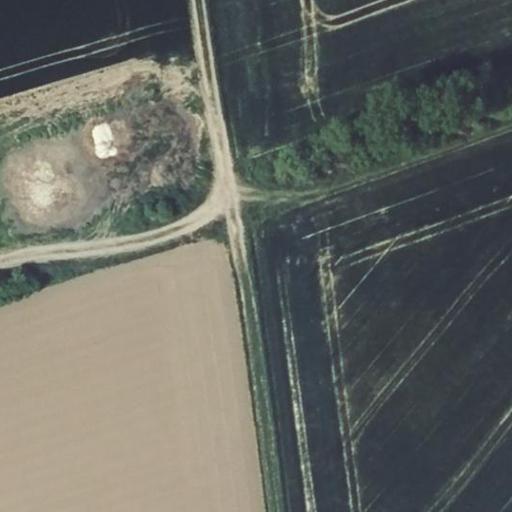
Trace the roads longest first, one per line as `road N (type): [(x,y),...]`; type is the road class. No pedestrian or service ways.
road 1 (track): [(273,511),(229,207)]
road 2 (track): [(511,111),(229,207)]
road 3 (track): [(229,207),(160,241),(0,276)]
road 4 (track): [(201,0),(229,207)]
